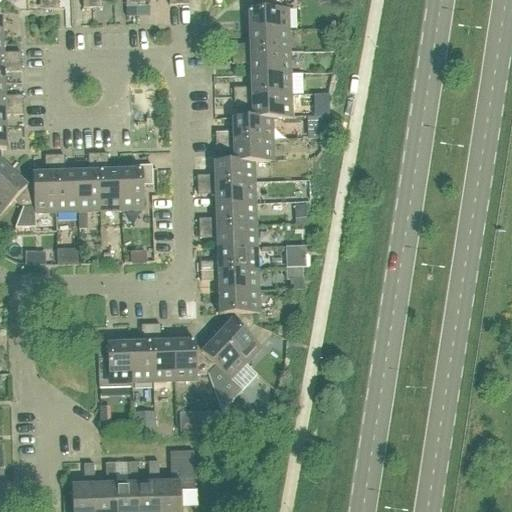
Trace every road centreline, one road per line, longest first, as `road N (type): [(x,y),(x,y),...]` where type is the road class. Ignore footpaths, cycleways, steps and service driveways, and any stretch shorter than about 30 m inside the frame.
road 1 (secondary): [(440,0),(361,511)]
road 2 (secondary): [(426,511),(504,0)]
road 3 (residential): [(112,65),(177,64),(182,286),(26,289)]
road 4 (residential): [(52,482),(49,406),(25,376),(26,289)]
road 5 (residential): [(112,65),(114,118),(64,120),(62,66)]
